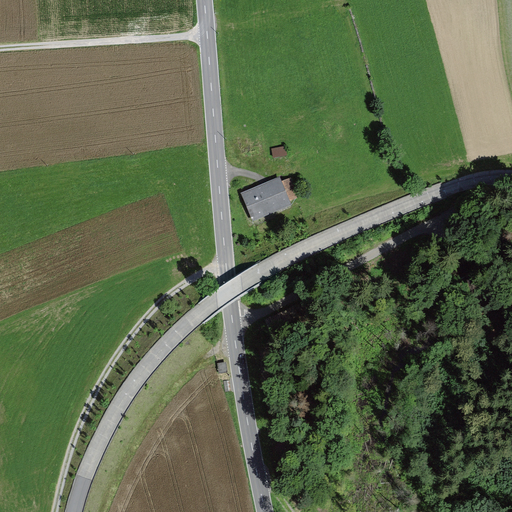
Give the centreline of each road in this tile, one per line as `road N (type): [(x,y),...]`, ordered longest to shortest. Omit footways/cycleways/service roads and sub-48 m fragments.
road 1 (tertiary): [(265,511),(225,264),(204,0)]
road 2 (track): [(224,255),(170,291),(111,363),(75,439),(56,511)]
road 3 (track): [(234,325),(435,219),(491,179)]
road 4 (track): [(105,511),(140,433),(199,362),(235,335)]
road 5 (track): [(207,35),(0,49)]
road 6 (track): [(435,219),(511,333)]
